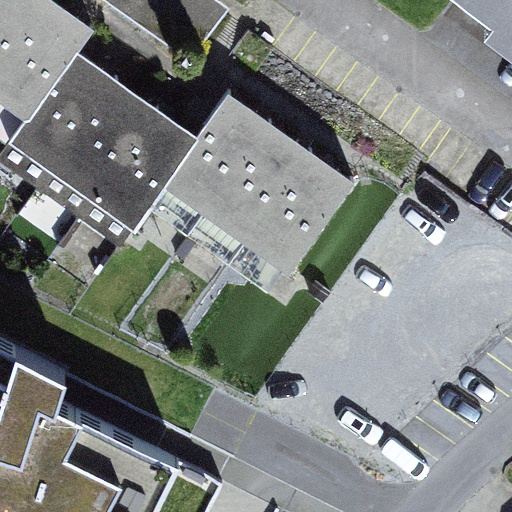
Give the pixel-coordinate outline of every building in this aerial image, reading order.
[(92,26),(55,0),(0,0),(0,103),(23,119),(78,43),(92,26)] [(230,5),(222,0),(104,0),(190,61),(230,5)] [(511,0),(476,0),(492,12),(484,22),(511,43),(511,0)] [(78,43),(23,119),(10,138),(134,227),(169,178),(202,131),(78,43)] [(360,173),(232,86),(202,131),(169,178),(296,265),(360,173)] [(67,364),(0,331),(0,511),(154,511),(181,457),(59,394),(67,364)] [(320,511),(289,500),(283,511),(320,511)]
